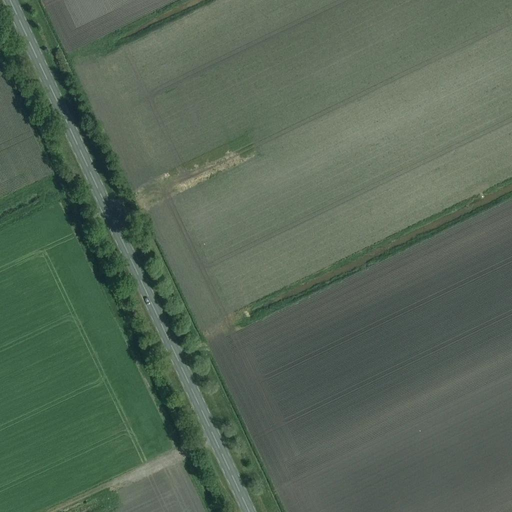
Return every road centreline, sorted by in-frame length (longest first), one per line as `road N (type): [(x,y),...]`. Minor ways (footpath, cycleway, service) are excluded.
road 1 (primary): [(247,511),(8,0)]
road 2 (track): [(50,511),(211,437)]
